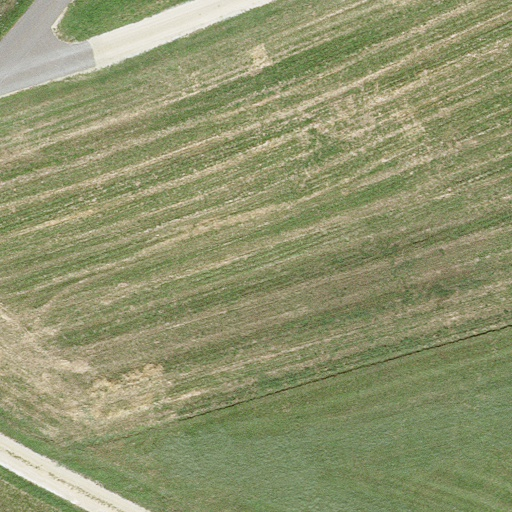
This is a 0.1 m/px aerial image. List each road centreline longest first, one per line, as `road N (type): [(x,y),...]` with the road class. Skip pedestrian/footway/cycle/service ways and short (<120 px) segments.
road 1 (track): [(12,73),(204,0)]
road 2 (track): [(0,445),(114,511)]
